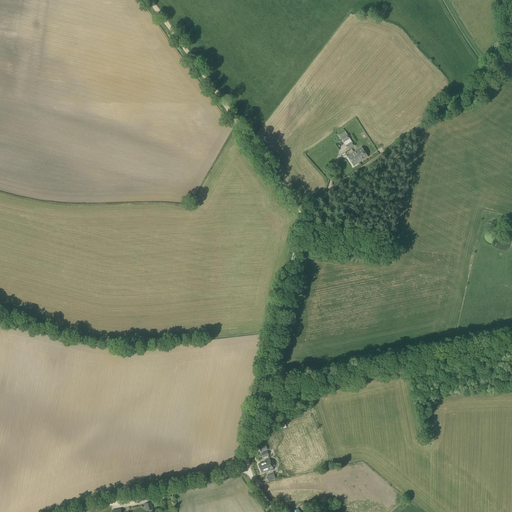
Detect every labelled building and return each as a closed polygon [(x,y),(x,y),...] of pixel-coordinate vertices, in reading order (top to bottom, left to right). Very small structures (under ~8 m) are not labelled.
[(344,143),(350,139),(347,135),(341,139),(344,143)] [(348,150),(354,146),(351,142),(345,146),(348,150)] [(354,152),(360,162),(367,157),(361,148),(354,152)] [(353,166),(360,162),(354,152),(347,157),(353,166)] [(260,469),(274,464),(273,461),(270,462),(269,459),(263,461),(264,463),(258,464),(260,469)] [(146,511),(153,510),(151,502),(144,504),(146,511)]
